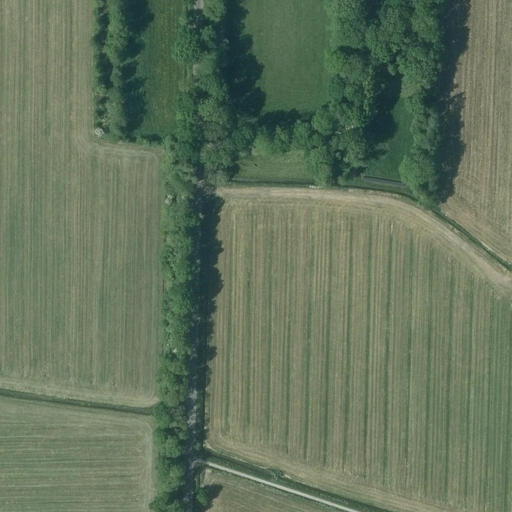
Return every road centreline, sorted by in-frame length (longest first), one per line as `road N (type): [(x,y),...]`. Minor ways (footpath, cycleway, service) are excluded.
road 1 (unclassified): [(187,511),(198,0)]
road 2 (track): [(511,279),(493,276),(421,214),(389,200),(195,191)]
